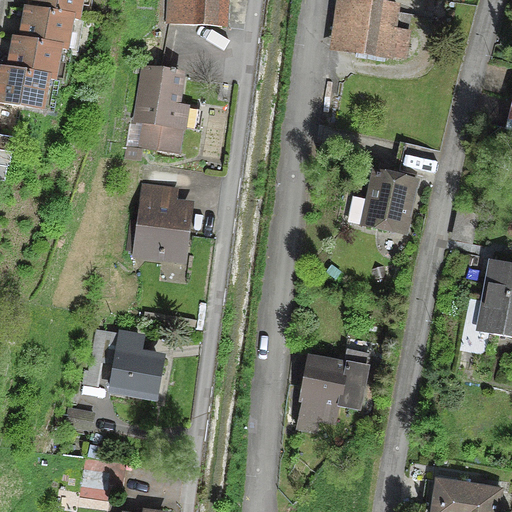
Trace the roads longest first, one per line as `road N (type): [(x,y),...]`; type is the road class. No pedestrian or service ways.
road 1 (residential): [(492,0),(450,161),(385,511)]
road 2 (residential): [(257,499),(316,0)]
